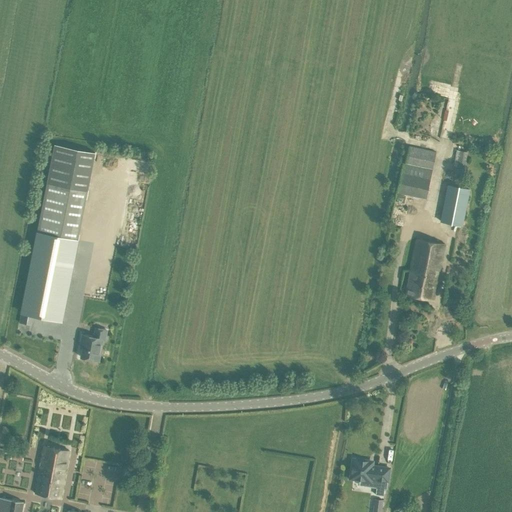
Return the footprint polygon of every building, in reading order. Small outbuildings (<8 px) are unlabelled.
[(77,238),(94,151),(54,143),(36,230),(77,238)] [(426,198),(436,152),(408,146),(405,163),(403,163),(396,192),(426,198)] [(453,166),(465,168),(467,152),(456,150),(453,166)] [(131,170),(149,170),(149,161),(131,160),(131,170)] [(461,225),(469,189),(448,185),(440,221),(461,225)] [(61,320),(77,238),(36,230),(21,312),(61,320)] [(433,300),(445,244),(416,238),(405,294),(433,300)] [(105,339),(107,330),(95,327),(94,337),(82,334),(80,342),(84,343),(83,347),(82,347),(81,356),(99,360),(103,339),(105,339)] [(60,498),(69,450),(43,446),(35,493),(60,498)] [(387,481),(389,468),(372,465),(372,464),(373,464),(373,463),(370,460),(369,461),(354,458),(353,459),(350,477),(351,478),(370,481),(370,478),(387,481)] [(21,511),(24,502),(0,497),(0,511),(21,511)] [(373,511),(380,511),(382,500),(375,499),(373,511)]
